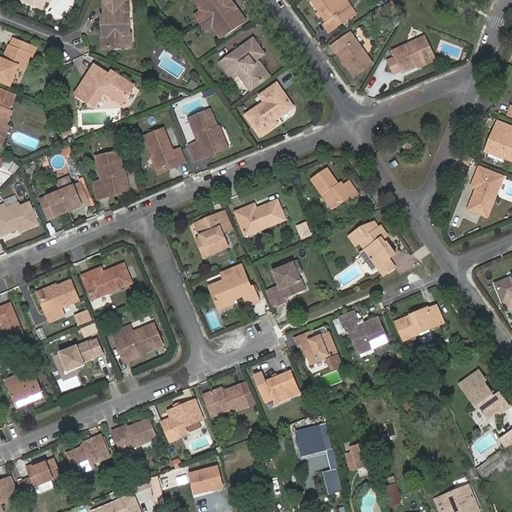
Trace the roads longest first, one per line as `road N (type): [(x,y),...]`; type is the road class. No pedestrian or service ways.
road 1 (residential): [(148,208),(357,123)]
road 2 (residential): [(207,370),(0,454)]
road 3 (residential): [(207,370),(148,208)]
road 4 (residential): [(0,272),(148,208)]
road 5 (residential): [(482,72),(419,219)]
road 6 (residential): [(357,123),(275,0)]
road 7 (residential): [(357,123),(482,72)]
